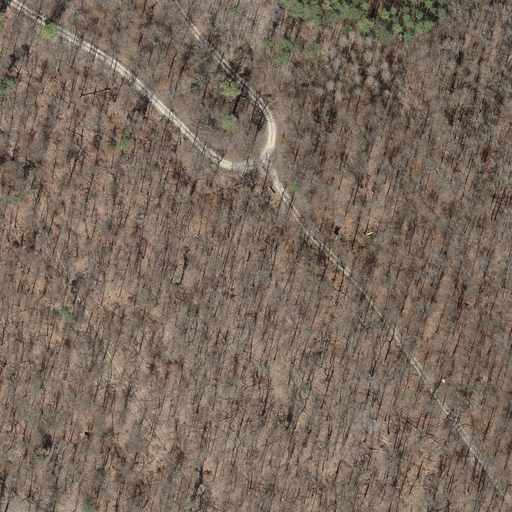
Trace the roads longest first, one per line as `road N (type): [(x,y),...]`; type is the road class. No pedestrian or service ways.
road 1 (track): [(180,0),(269,111),(278,151),(250,165),(209,153),(135,84),(10,0)]
road 2 (track): [(211,511),(125,384),(0,120)]
road 3 (track): [(267,163),(511,500)]
road 4 (track): [(0,53),(135,84)]
